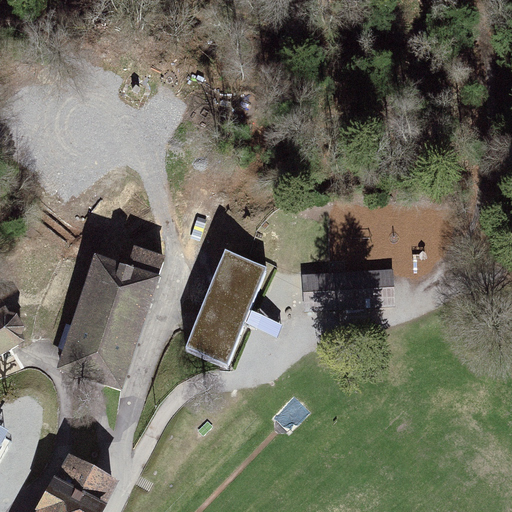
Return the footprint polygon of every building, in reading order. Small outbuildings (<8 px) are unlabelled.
[(121,390),(163,262),(135,252),(128,274),(96,263),(75,329),(66,326),(61,342),(69,345),(61,370),(121,390)] [(225,255),(186,353),(227,369),(266,272),(225,255)] [(391,274),(305,279),(307,311),(393,306),(391,274)] [(2,314),(0,315),(0,356),(19,345),(18,324),(2,314)] [(99,511),(98,511),(111,489),(69,464),(57,487),(55,486),(40,511),(99,511)]
